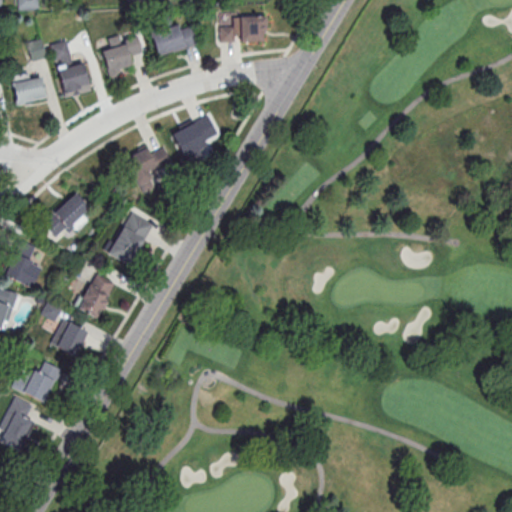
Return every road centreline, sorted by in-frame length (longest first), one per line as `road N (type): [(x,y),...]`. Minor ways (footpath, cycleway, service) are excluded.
road 1 (tertiary): [(30,511),(340,0)]
road 2 (residential): [(0,202),(29,171),(135,105),(245,72),(296,74)]
